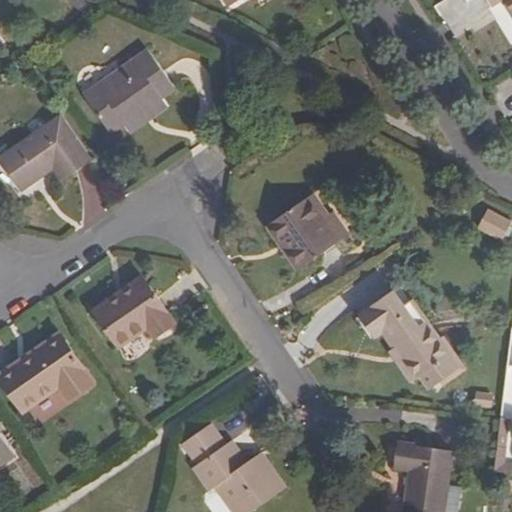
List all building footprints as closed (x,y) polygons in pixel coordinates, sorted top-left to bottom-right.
[(122,123),(157,98),(172,88),(145,50),(81,94),(108,133),(122,123)] [(157,98),(122,123),(128,132),(163,108),(157,98)] [(56,119),(0,159),(20,188),(49,167),(58,179),(85,160),(56,119)] [(306,198),(337,241),(345,235),(329,212),(325,214),(311,194),(306,198)] [(337,241),(306,198),(269,222),(287,247),(280,251),(293,270),(337,241)] [(510,239),(511,233),(511,218),(490,211),(483,231),(510,239)] [(287,247),(269,222),(263,227),(280,251),(287,247)] [(140,278),(91,313),(117,351),(147,330),(152,338),(172,325),(140,278)] [(408,320),(397,304),(389,292),(356,315),(370,335),(377,330),(390,348),(396,357),(392,360),(406,381),(416,373),(438,358),(428,344),(434,340),(416,314),(408,320)] [(408,320),(416,314),(405,298),(397,304),(408,320)] [(56,334),(0,373),(0,381),(20,411),(55,387),(64,399),(89,381),(56,334)] [(444,353),(434,340),(428,344),(438,358),(444,353)] [(396,357),(390,348),(386,351),(392,360),(396,357)] [(444,353),(438,358),(416,373),(425,387),(454,367),(444,353)] [(495,448),(504,448),(507,419),(498,419),(495,448)] [(236,467),(222,446),(207,425),(180,444),(194,464),(190,468),(208,492),(212,488),(229,511),(248,511),(283,488),(257,453),(243,462),(236,467)] [(0,462),(12,455),(0,437),(0,462)] [(236,467),(243,462),(229,441),(222,446),(236,467)] [(438,511),(448,451),(395,443),(391,468),(408,471),(401,511),(438,511)] [(493,472),(511,474),(511,467),(503,466),(504,448),(495,448),(493,472)]
